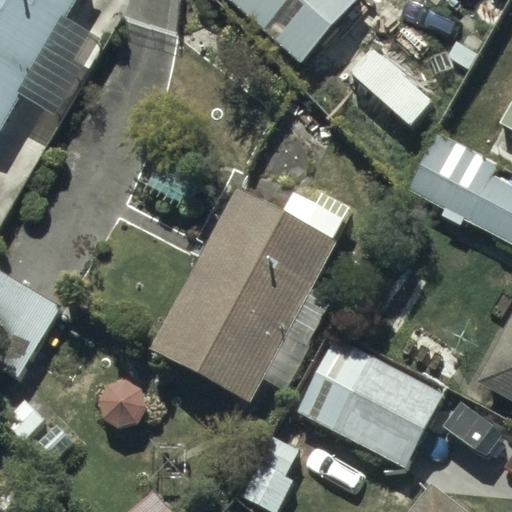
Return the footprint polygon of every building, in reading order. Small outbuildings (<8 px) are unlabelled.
[(0,0),(0,138),(2,140),(79,0),(0,0)] [(362,0),(230,0),(303,66),(362,0)] [(378,54),(355,79),(414,131),(436,106),(378,54)] [(511,188),(492,179),(499,165),(439,135),(409,193),(445,211),(441,219),(466,232),(470,224),(511,245),(511,188)] [(154,351),(253,405),(340,247),(241,192),(154,351)] [(358,331),(384,349),(430,285),(404,266),(358,331)] [(62,307),(0,274),(0,369),(23,382),(62,307)] [(511,327),(480,387),(511,404),(511,327)] [(339,341),(301,414),(410,470),(448,398),(339,341)] [(303,452),(274,437),(242,499),(268,511),(285,511),(300,483),(290,478),(303,452)] [(468,511),(438,487),(418,511),(468,511)] [(175,511),(160,495),(141,511),(175,511)]
